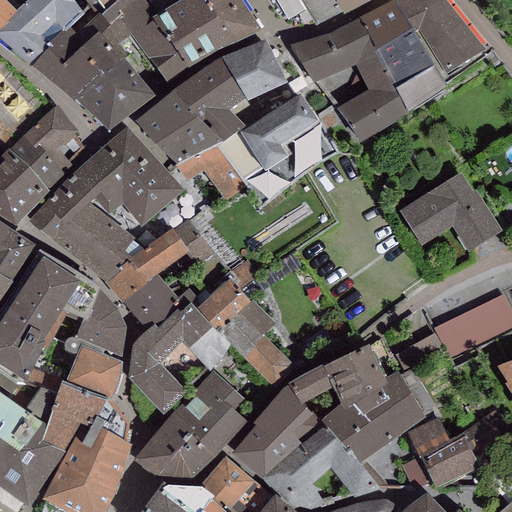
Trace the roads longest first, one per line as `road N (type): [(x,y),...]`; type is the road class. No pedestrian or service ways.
road 1 (residential): [(122,511),(158,476),(192,478),(208,467),(278,380),(421,298),(511,257)]
road 2 (residential): [(102,139),(0,47)]
